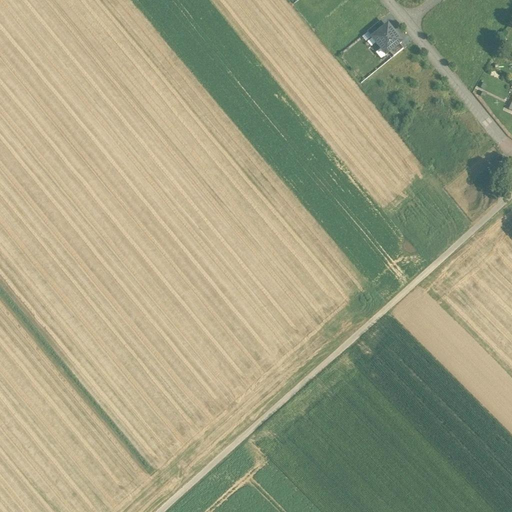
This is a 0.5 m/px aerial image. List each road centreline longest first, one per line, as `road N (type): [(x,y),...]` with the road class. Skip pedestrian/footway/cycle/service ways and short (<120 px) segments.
road 1 (track): [(511,195),(162,511)]
road 2 (residential): [(409,20),(511,149)]
